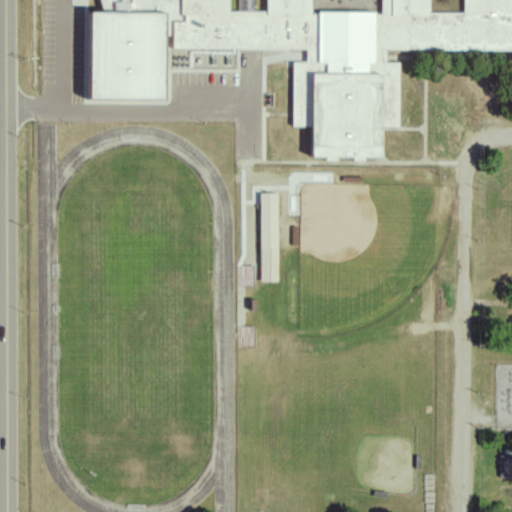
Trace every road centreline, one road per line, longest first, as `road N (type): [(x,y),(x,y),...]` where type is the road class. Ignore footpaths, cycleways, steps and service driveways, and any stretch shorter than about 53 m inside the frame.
road 1 (tertiary): [(5,0),(7,511)]
road 2 (residential): [(474,153),(465,193),(467,511)]
